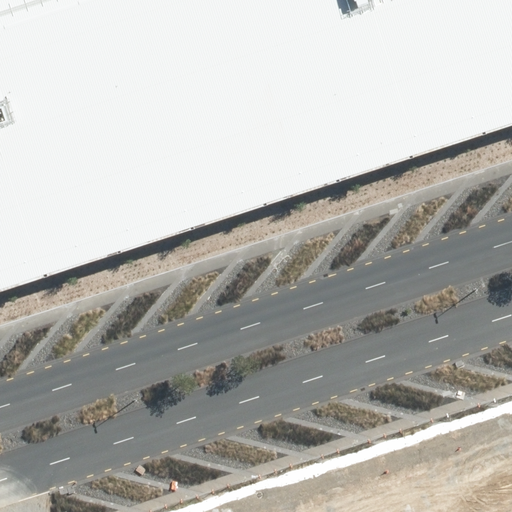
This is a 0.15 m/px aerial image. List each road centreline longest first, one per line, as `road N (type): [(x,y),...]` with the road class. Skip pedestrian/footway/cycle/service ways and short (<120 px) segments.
road 1 (tertiary): [(0,408),(511,242)]
road 2 (tertiary): [(511,316),(0,481)]
